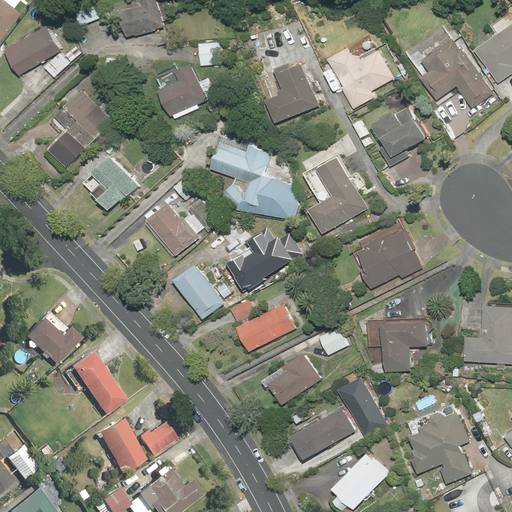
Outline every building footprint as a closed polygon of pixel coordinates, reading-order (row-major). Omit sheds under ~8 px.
[(129,38),(167,28),(159,0),(139,0),(141,3),(121,8),(129,38)] [(0,35),(17,14),(0,1),(0,35)] [(49,27),(8,51),(22,76),(64,52),(49,27)] [(511,27),(477,50),(500,83),(511,74),(511,27)] [(455,40),(424,62),(432,73),(423,79),(439,100),(458,86),(476,110),(496,96),(455,40)] [(223,44),(202,47),(205,65),(225,62),(223,44)] [(85,52),(80,46),(68,56),(74,62),(85,52)] [(351,47),(329,60),(356,109),(377,97),(374,92),(397,79),(382,50),(359,63),(351,47)] [(72,63),(62,54),(47,68),(58,78),(72,63)] [(268,99),(278,124),(323,106),(306,62),(279,73),(287,92),(268,99)] [(210,101),(195,66),(179,73),(183,82),(161,91),(173,117),(210,101)] [(118,123),(86,91),(60,117),(73,131),(52,152),(70,170),(118,123)] [(414,107),(376,125),(387,146),(383,148),(392,167),(411,158),(408,152),(430,141),(414,107)] [(250,152),(223,143),(214,170),(239,178),(223,195),(239,207),(298,216),(303,200),(294,179),(269,171),(275,153),(252,145),(250,152)] [(142,186),(114,158),(97,175),(106,184),(95,195),(114,214),(142,186)] [(370,208),(342,159),(322,171),(336,196),(313,210),(327,234),(370,208)] [(173,202),(151,220),(180,256),(202,238),(173,202)] [(254,247),(235,258),(250,284),(306,250),(292,227),(278,236),(271,225),(249,238),(254,247)] [(364,268),(374,288),(402,274),(404,278),(425,268),(407,229),(360,251),(367,266),(364,268)] [(226,301),(196,261),(176,276),(206,315),(226,301)] [(252,299),(233,308),(239,322),(258,313),(252,299)] [(287,303),(239,326),(251,351),(299,328),(287,303)] [(468,336),(466,360),(511,363),(511,307),(488,305),(485,338),(468,336)] [(38,317),(22,335),(55,363),(78,336),(66,326),(58,334),(38,317)] [(429,320),(385,323),(388,371),(414,369),(412,347),(431,345),(429,320)] [(340,327),(321,337),(331,355),(349,345),(340,327)] [(34,359),(14,341),(1,355),(22,373),(34,359)] [(87,350),(66,366),(103,414),(123,399),(87,350)] [(289,372),(271,383),(284,404),(324,379),(307,352),(285,366),(289,372)] [(365,374),(342,386),(368,434),(391,422),(365,374)] [(345,408),(295,435),(308,458),(358,431),(345,408)] [(442,464),(448,483),(475,473),(464,445),(471,442),(460,412),(448,416),(446,410),(430,416),(433,422),(422,426),(424,432),(413,436),(420,456),(415,458),(420,472),(442,464)] [(96,432),(119,472),(144,458),(121,417),(96,432)] [(163,421),(147,432),(144,429),(135,435),(138,438),(150,455),(175,438),(163,421)] [(370,453),(335,487),(356,508),(391,474),(370,453)] [(0,466),(0,488),(11,481),(0,466)] [(180,486),(166,467),(142,485),(152,498),(146,502),(153,511),(177,511),(201,494),(189,478),(180,486)] [(116,511),(129,504),(117,485),(90,503),(96,511),(116,511)] [(54,511),(36,488),(5,511),(54,511)]
